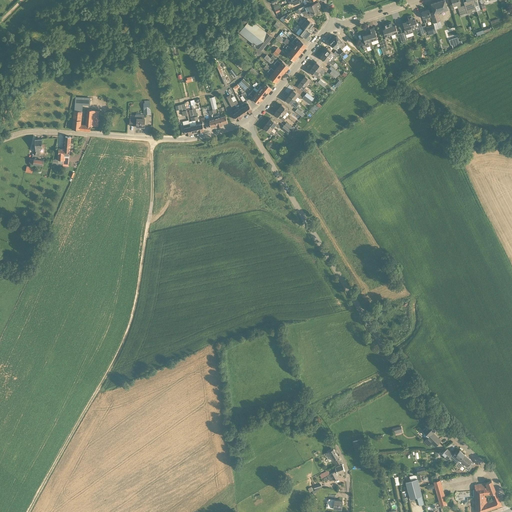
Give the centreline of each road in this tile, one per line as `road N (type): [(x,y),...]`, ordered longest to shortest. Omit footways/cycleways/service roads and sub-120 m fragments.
road 1 (unclassified): [(507,510),(492,474),(401,378),(246,122)]
road 2 (track): [(151,138),(152,209),(132,312),(28,511)]
road 3 (unclassified): [(0,139),(31,131),(184,138),(246,122)]
road 4 (track): [(334,26),(394,90),(468,131),(511,141)]
road 5 (residential): [(246,122),(334,26)]
